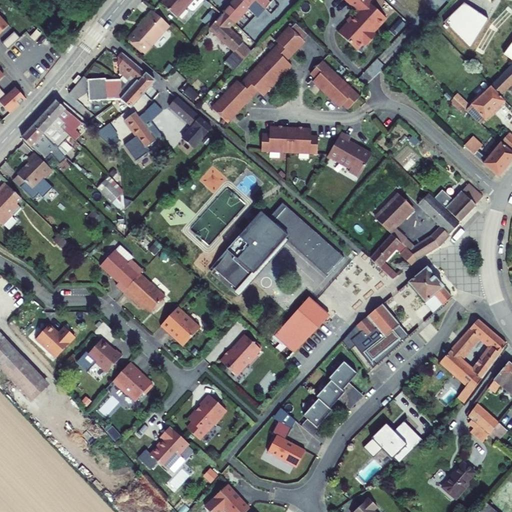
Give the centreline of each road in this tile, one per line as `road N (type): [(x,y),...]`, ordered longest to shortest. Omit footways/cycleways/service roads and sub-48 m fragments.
road 1 (residential): [(492,287),(460,303),(442,337),(348,425),(305,502)]
road 2 (residential): [(501,198),(395,106),(346,118),(252,114)]
road 3 (residential): [(0,261),(49,300),(105,307),(185,385)]
road 4 (track): [(276,494),(230,458),(328,347)]
road 5 (residential): [(328,347),(421,265),(487,258)]
road 6 (secondary): [(124,0),(0,144)]
road 7 (unknown): [(0,305),(99,461)]
